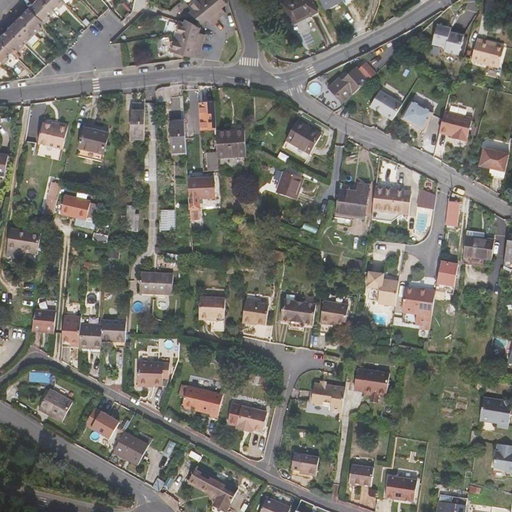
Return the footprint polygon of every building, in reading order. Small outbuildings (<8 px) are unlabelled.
[(51,17),(49,15),(53,11),(42,0),(37,0),(30,8),(44,22),(45,23),(51,17)] [(58,6),(60,8),(65,3),(62,0),(42,0),(53,11),(58,6)] [(190,0),(191,1),(187,4),(191,10),(190,12),(201,19),(205,15),(208,18),(213,24),(219,18),(204,0),(190,0)] [(204,0),(219,18),(227,12),(222,7),(220,4),(224,0),(204,0)] [(311,0),(283,0),(281,1),(292,24),(318,11),(311,0)] [(43,29),(40,26),(44,22),(30,8),(20,18),(37,35),(43,29)] [(29,38),(31,40),(37,35),(20,18),(10,27),(24,42),(29,38)] [(173,28),(176,31),(175,36),(203,43),(206,34),(200,32),(195,31),(197,24),(186,19),(185,20),(179,19),(178,22),(174,24),(173,28)] [(445,51),(459,54),(464,36),(450,32),(447,32),(448,28),(444,27),(442,23),(437,27),(433,44),(442,46),(445,51)] [(17,49),(19,51),(26,44),(24,42),(10,27),(0,37),(0,39),(12,52),(13,53),(17,49)] [(177,52),(176,55),(187,57),(188,55),(190,55),(191,49),(195,50),(201,52),(203,43),(175,36),(174,38),(170,41),(170,45),(172,48),(172,50),(177,52)] [(11,59),(8,55),(12,52),(0,39),(0,60),(5,65),(11,59)] [(493,43),(478,40),(472,61),(500,68),(505,47),(492,44),(493,43)] [(358,71),(356,69),(343,82),(338,77),(327,87),(342,102),(350,95),(351,96),(367,81),(366,80),(373,73),(365,64),(358,71)] [(157,101),(171,100),(171,87),(157,88),(157,101)] [(392,121),(401,104),(377,92),(369,109),(392,121)] [(424,130),(434,111),(411,99),(402,118),(424,130)] [(217,130),(215,100),(208,100),(209,104),(200,104),(201,130),(217,130)] [(446,109),(472,116),(473,110),(448,103),(446,109)] [(473,119),(473,118),(445,111),(440,131),(457,136),(457,138),(467,140),(470,131),(477,133),(480,120),(473,119)] [(131,140),(145,140),(146,112),(132,112),(131,140)] [(194,137),(193,121),(185,122),(186,138),(194,137)] [(289,142),(286,148),(308,160),(322,135),(298,121),(287,141),(289,142)] [(187,152),(186,138),(185,122),(170,123),(172,153),(187,152)] [(43,125),(39,143),(62,149),(67,128),(59,126),(58,129),(43,125)] [(78,156),(102,162),(104,155),(109,134),(85,129),(80,149),(78,156)] [(247,156),(245,130),(217,132),(218,152),(218,157),(247,156)] [(486,146),(482,163),(491,166),(490,172),(504,175),(510,152),(486,146)] [(218,152),(208,152),(209,171),(219,170),(218,157),(218,152)] [(0,175),(5,176),(8,155),(0,153),(0,175)] [(284,172),(277,193),(296,199),(303,178),(284,172)] [(190,199),(190,209),(200,208),(201,208),(200,199),(218,198),(218,178),(190,179),(190,199)] [(53,181),(46,212),(54,214),(58,198),(56,198),(60,182),(53,181)] [(358,183),(357,191),(339,188),(336,213),(351,215),(364,217),(369,185),(358,183)] [(406,196),(406,191),(375,187),(371,219),(392,222),(393,213),(409,215),(412,197),(406,196)] [(437,196),(421,194),(420,205),(436,207),(437,196)] [(90,202),(65,196),(60,215),(86,221),(90,202)] [(457,212),(458,204),(449,202),(448,211),(457,212)] [(136,206),(128,205),(127,214),(136,214),(136,206)] [(191,220),(200,220),(200,208),(190,209),(191,220)] [(174,230),(174,210),(166,210),(166,230),(172,230),(174,230)] [(350,224),(351,215),(336,213),(335,221),(350,224)] [(140,215),(136,214),(127,214),(126,230),(139,231),(140,215)] [(11,230),(6,257),(37,262),(41,235),(11,230)] [(179,236),(179,252),(193,252),(192,236),(179,236)] [(492,261),(495,241),(466,237),(463,257),(492,261)] [(281,261),(283,253),(270,249),(272,259),(281,261)] [(168,253),(167,258),(184,261),(185,256),(168,253)] [(463,257),(462,264),(491,268),(492,261),(463,257)] [(439,282),(453,285),(457,266),(443,263),(439,282)] [(173,294),(174,274),(141,273),(140,293),(173,294)] [(368,283),(374,284),(371,300),(396,303),(400,281),(384,279),(384,276),(369,274),(368,283)] [(419,290),(406,288),(403,312),(425,315),(425,314),(433,315),(436,290),(419,288),(419,290)] [(212,317),(226,318),(227,298),(202,297),(201,319),(212,319),(212,317)] [(268,324),(271,304),(248,301),(244,321),(268,324)] [(311,305),(281,301),(278,324),(308,328),(311,305)] [(439,301),(437,308),(446,310),(448,303),(439,301)] [(342,323),(343,303),(318,302),(317,323),(327,323),(327,322),(342,323)] [(54,333),(57,312),(35,310),(32,331),(54,333)] [(78,347),(80,324),(80,317),(65,316),(62,346),(78,347)] [(126,335),(127,323),(103,322),(103,326),(102,340),(116,341),(116,346),(126,347),(126,335)] [(80,324),(78,347),(102,349),(102,340),(103,326),(80,324)] [(308,331),(308,328),(278,324),(277,327),(287,328),(286,332),(300,334),(300,330),(308,331)] [(137,388),(162,389),(163,366),(139,364),(137,388)] [(375,392),(379,392),(388,394),(390,374),(358,370),(355,389),(365,391),(365,393),(374,394),(375,392)] [(328,384),(324,383),(322,383),(316,382),(313,402),(333,405),(332,410),(343,411),(347,386),(328,384)] [(209,419),(217,421),(222,398),(186,389),(181,411),(209,417),(209,419)] [(39,409),(63,421),(73,402),(50,390),(39,409)] [(511,396),(505,400),(484,397),(481,419),(498,422),(498,425),(509,426),(511,414),(511,413),(511,396)] [(237,427),(237,429),(247,431),(248,428),(252,429),(261,432),(265,412),(241,407),(241,409),(231,407),(227,425),(237,427)] [(121,424),(96,409),(86,426),(111,441),(121,424)] [(123,435),(114,452),(138,464),(148,445),(125,433),(123,435)] [(511,444),(497,443),(496,450),(495,450),(493,466),(504,468),(506,470),(511,471),(511,444)] [(318,458),(295,455),(293,470),(305,472),(304,474),(316,476),(318,458)] [(358,484),(371,486),(375,465),(353,462),(350,483),(358,484)] [(227,510),(238,489),(197,467),(189,482),(217,498),(214,503),(227,510)] [(417,482),(389,478),(385,500),(414,504),(417,482)] [(466,511),(469,496),(454,494),(453,501),(441,500),(439,509),(445,510),(445,511),(466,511)] [(260,511),(289,511),(291,508),(268,497),(260,511)]
